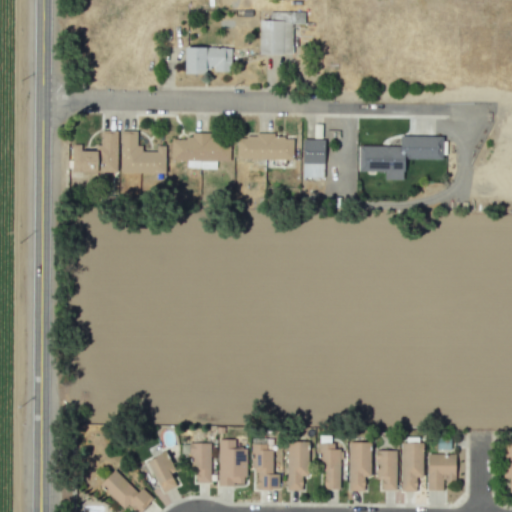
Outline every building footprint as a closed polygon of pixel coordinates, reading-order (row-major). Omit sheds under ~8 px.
[(258,54),(289,54),(290,24),(304,24),(304,12),(269,11),(269,20),(259,20),(258,54)] [(184,72),(213,71),(231,71),(230,47),(184,48),(184,72)] [(71,172),(116,172),(117,131),(98,130),(98,151),(80,150),(80,144),(72,144),(71,172)] [(121,130),(120,171),(165,172),(165,145),(157,145),(157,151),(142,151),(142,145),(136,145),(137,131),(121,130)] [(228,161),(228,136),(171,135),(170,160),(228,161)] [(292,159),(292,136),(236,135),(236,159),(292,159)] [(400,135),(442,136),(442,158),(403,157),(403,171),(402,171),(402,179),(385,178),(385,171),(359,171),(360,145),(400,145),(400,135)] [(323,177),(322,139),(301,140),(302,178),(323,177)] [(338,489),(339,449),(331,448),(331,436),(321,436),(320,488),(338,489)] [(449,449),(450,437),(437,437),(436,449),(449,449)] [(217,485),(245,485),(245,448),(234,448),(234,439),(218,439),(217,485)] [(286,490),(301,490),(301,476),(307,476),(308,441),(286,441),(286,490)] [(348,491),(363,491),(363,476),(369,476),(370,442),(348,442),(348,491)] [(416,477),(422,477),(423,443),(401,442),(400,491),(416,491),(416,477)] [(209,443),(181,443),(181,453),(189,452),(190,472),(195,472),(195,483),(210,482),(209,443)] [(256,489),(277,489),(277,474),(271,474),(272,444),(250,443),(250,469),(256,469),(256,489)] [(502,478),(508,478),(508,492),(511,491),(511,443),(502,444),(502,478)] [(395,450),(375,450),(374,479),(381,479),(381,490),(395,490),(395,450)] [(169,473),(174,470),(164,451),(145,460),(161,492),(175,486),(169,473)] [(441,490),(442,481),(454,481),(455,454),(427,453),(426,489),(441,490)] [(100,484),(124,508),(128,503),(136,511),(139,511),(153,497),(142,487),(137,492),(115,469),(100,484)]
